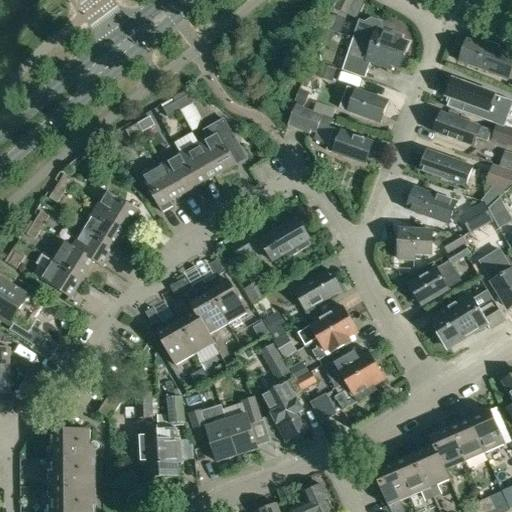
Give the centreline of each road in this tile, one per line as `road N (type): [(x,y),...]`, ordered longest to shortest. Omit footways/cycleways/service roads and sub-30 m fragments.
road 1 (residential): [(305,172),(181,245),(116,305),(7,452),(7,511)]
road 2 (residential): [(351,251),(366,241),(441,28),(388,0)]
road 3 (secondary): [(0,170),(135,52)]
road 4 (residential): [(433,394),(351,251)]
road 5 (secondary): [(120,33),(0,132)]
road 6 (residential): [(202,511),(329,455)]
road 7 (residential): [(329,455),(433,394)]
